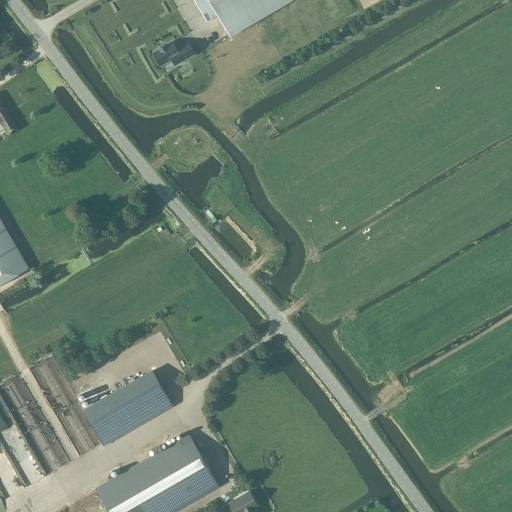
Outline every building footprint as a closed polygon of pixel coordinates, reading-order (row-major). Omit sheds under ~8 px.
[(198,0),(204,10),(201,11),(207,21),(218,14),(229,34),(287,0),(198,0)] [(160,49),(153,53),(160,66),(172,60),(175,66),(195,54),(188,42),(177,49),(173,42),(165,46),(165,45),(164,45),(160,48),(159,48),(160,49)] [(0,134),(5,131),(7,134),(18,127),(0,97),(0,134)] [(0,218),(0,284),(29,268),(0,218)] [(83,410),(103,445),(173,405),(172,404),(160,383),(152,370),(83,410)] [(447,374),(450,380),(461,375),(458,370),(447,374)] [(190,434),(96,488),(109,511),(173,511),(219,486),(190,434)] [(146,445),(136,448),(138,453),(148,450),(146,445)] [(230,503),(218,510),(219,511),(230,511),(234,510),(234,511),(257,511),(255,508),(258,506),(250,491),(229,503),(230,503)]
